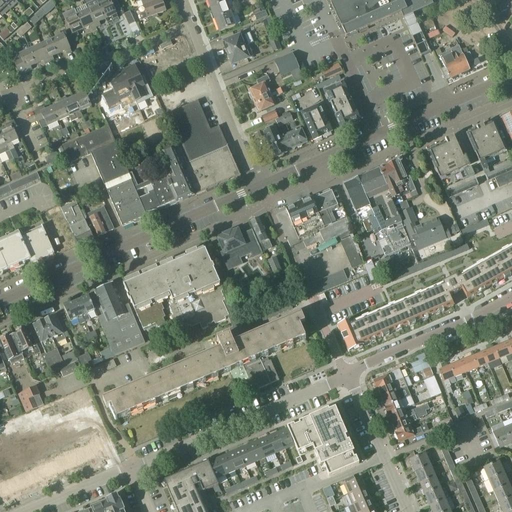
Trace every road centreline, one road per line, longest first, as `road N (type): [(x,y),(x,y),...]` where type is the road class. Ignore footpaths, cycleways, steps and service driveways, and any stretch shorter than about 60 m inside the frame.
road 1 (tertiary): [(256,189),(511,75)]
road 2 (tertiary): [(0,300),(256,189)]
road 3 (residential): [(130,468),(346,375)]
road 4 (residential): [(12,97),(192,26)]
road 5 (residential): [(346,375),(511,298)]
road 6 (residential): [(256,189),(192,26)]
road 7 (residential): [(406,511),(346,375)]
